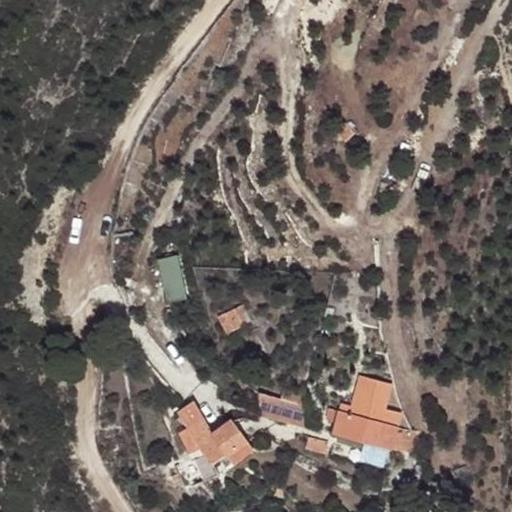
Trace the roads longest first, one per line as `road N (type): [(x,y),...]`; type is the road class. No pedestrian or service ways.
road 1 (track): [(224,0),(152,90),(122,145),(85,306),(90,433),(127,511)]
road 2 (track): [(506,0),(481,36),(426,169),(397,217),(389,264),(399,338),(422,411),(473,511)]
